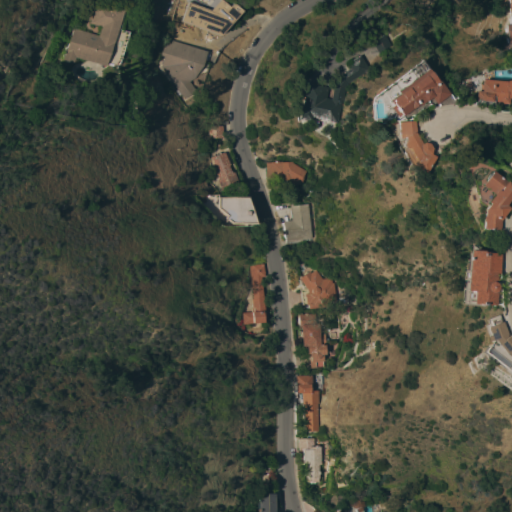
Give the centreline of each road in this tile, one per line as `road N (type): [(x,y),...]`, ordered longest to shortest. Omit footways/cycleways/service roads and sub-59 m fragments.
road 1 (residential): [(292,511),(283,464),(278,270),(236,116),(261,42),(313,0)]
road 2 (residential): [(511,333),(495,282),(499,227),(511,210)]
